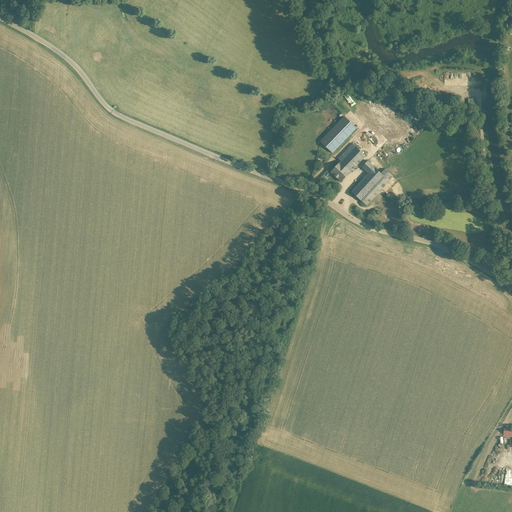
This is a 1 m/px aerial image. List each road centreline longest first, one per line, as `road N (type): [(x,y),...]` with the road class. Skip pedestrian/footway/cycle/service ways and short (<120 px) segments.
road 1 (unclassified): [(511,281),(472,256),(371,225),(307,190),(110,111),(75,65),(0,16)]
road 2 (track): [(307,190),(164,327)]
